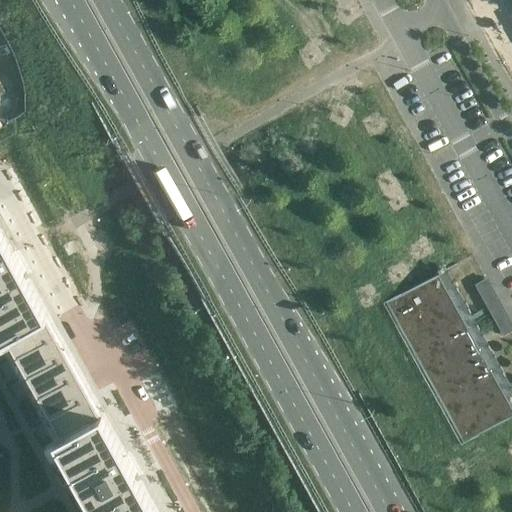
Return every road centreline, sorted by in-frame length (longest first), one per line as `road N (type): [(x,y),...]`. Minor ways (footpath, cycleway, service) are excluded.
road 1 (trunk): [(69,0),(352,511)]
road 2 (trunk): [(387,511),(105,0)]
road 3 (residential): [(180,511),(0,182)]
road 4 (residential): [(400,32),(511,232)]
road 5 (residential): [(511,137),(441,10)]
